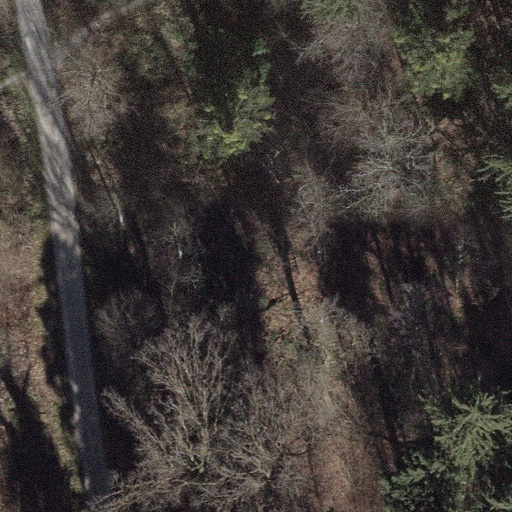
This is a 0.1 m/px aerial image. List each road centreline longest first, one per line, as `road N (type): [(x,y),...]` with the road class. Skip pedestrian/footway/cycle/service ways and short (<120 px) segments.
road 1 (track): [(60,180),(80,393),(105,511)]
road 2 (track): [(60,180),(25,0)]
